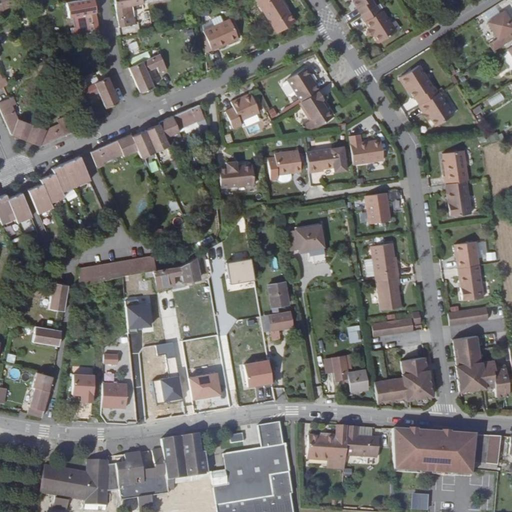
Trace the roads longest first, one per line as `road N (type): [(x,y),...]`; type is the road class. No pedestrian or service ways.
road 1 (unclassified): [(449,421),(262,411),(101,434),(0,421)]
road 2 (residential): [(449,421),(409,152),(364,78)]
road 3 (residential): [(133,114),(332,28)]
road 4 (residential): [(492,0),(364,78)]
road 5 (residential): [(0,177),(133,114)]
